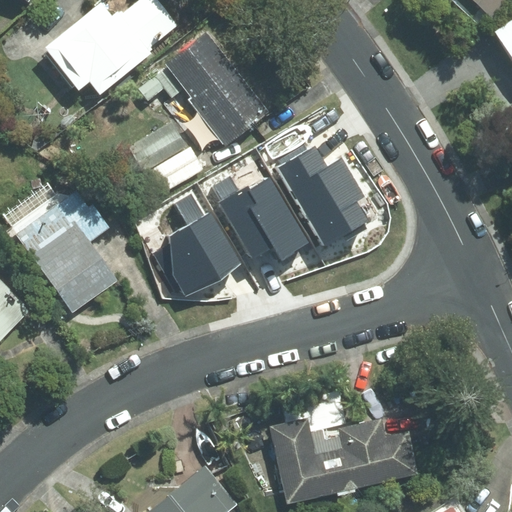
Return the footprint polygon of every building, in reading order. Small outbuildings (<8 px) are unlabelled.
[(179,24),(160,0),(137,0),(124,10),(121,7),(114,13),(103,0),(47,44),(50,48),(46,51),(73,86),(77,83),(80,87),(91,79),(101,92),(155,50),(151,46),(179,24)] [(477,0),(495,15),(509,0),(477,0)] [(511,15),(495,27),(511,53),(511,15)] [(168,64),(139,87),(149,100),(165,87),(173,97),(187,87),(193,95),(179,106),(214,151),(224,143),(226,145),(271,110),(208,30),(166,62),(168,64)] [(189,145),(174,120),(125,147),(140,173),(189,145)] [(280,165),(276,168),(323,247),(368,221),(356,201),(364,196),(342,158),(329,166),(316,144),(307,149),(303,144),(277,160),(280,165)] [(240,191),(230,175),(212,185),(222,201),(219,203),(251,256),(261,250),(272,244),(282,260),(310,243),(269,174),(240,191)] [(79,186),(17,229),(74,310),(121,278),(93,237),(113,223),(96,199),(90,203),(79,186)] [(231,272),(242,265),(210,212),(207,215),(192,191),(171,202),(186,225),(169,236),(169,244),(152,252),(174,295),(181,292),(184,298),(222,279),(231,272)] [(159,209),(136,222),(145,237),(168,224),(159,209)] [(0,339),(33,307),(0,274),(0,339)] [(420,471),(410,427),(386,432),(383,415),(340,424),(344,445),(317,451),(309,415),(271,423),(288,500),(420,471)] [(207,463),(145,511),(225,511),(238,502),(207,463)] [(459,511),(454,503),(439,511),(459,511)]
